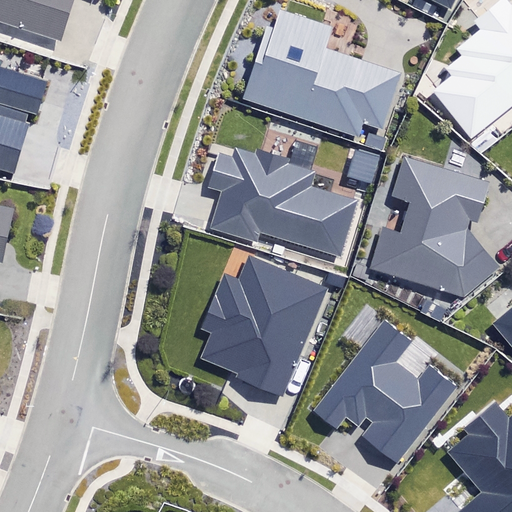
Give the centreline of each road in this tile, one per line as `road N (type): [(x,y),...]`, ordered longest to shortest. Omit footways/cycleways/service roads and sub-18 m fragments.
road 1 (residential): [(175,0),(129,124),(63,420)]
road 2 (residential): [(309,511),(231,471),(63,420)]
